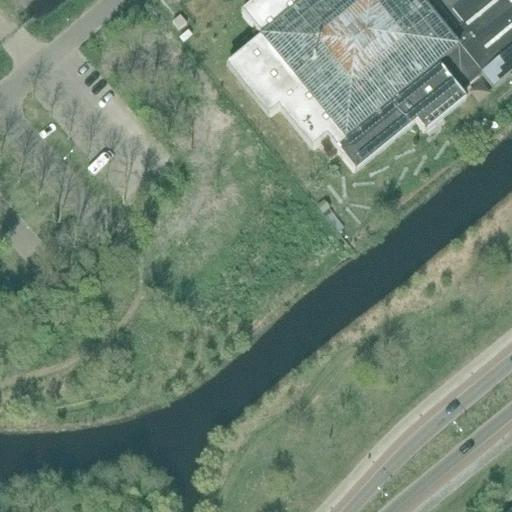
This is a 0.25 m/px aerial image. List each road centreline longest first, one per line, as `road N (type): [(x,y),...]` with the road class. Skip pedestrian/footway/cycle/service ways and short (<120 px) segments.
road 1 (secondary): [(511,361),(355,511)]
road 2 (secondary): [(397,511),(511,410)]
road 3 (unclassified): [(0,98),(116,0)]
